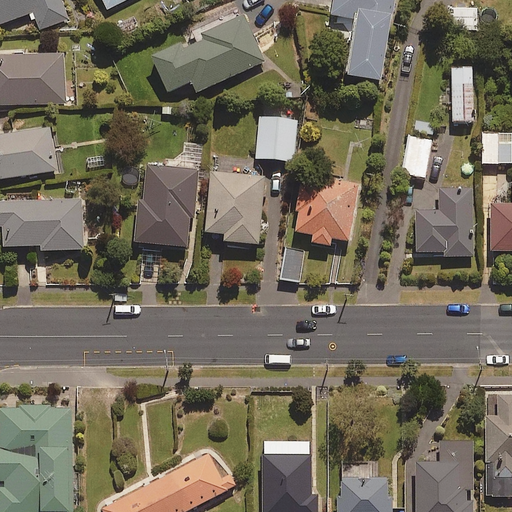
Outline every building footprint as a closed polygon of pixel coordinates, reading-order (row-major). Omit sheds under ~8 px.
[(0,0),(0,25),(28,15),(31,21),(36,19),(41,31),(69,20),(60,0),(0,0)] [(103,0),(109,11),(130,0),(103,0)] [(396,0),(336,0),(334,17),(356,20),(348,78),(384,84),(396,0)] [(152,59),(169,96),(192,85),(197,95),(266,63),(245,17),(152,59)] [(65,55),(0,56),(0,105),(66,104),(65,55)] [(473,69),(452,70),(455,123),(476,122),(473,69)] [(298,121),(261,118),(258,160),(295,163),(298,121)] [(434,121),(414,121),(414,135),(434,135),(434,121)] [(0,181),(58,172),(51,129),(0,137),(0,181)] [(511,134),(483,135),(483,166),(511,165),(511,134)] [(432,141),(410,139),(406,177),(427,180),(432,141)] [(137,247),(189,247),(189,221),(197,221),(197,167),(146,166),(146,203),(138,203),(137,247)] [(210,175),(208,236),(226,237),(226,245),(262,246),(265,177),(210,175)] [(304,177),(295,235),(313,238),(312,245),(332,248),(333,241),(351,244),(360,186),(304,177)] [(415,190),(417,255),(445,254),(445,258),(475,257),(474,189),(415,190)] [(85,251),(83,201),(0,204),(0,228),(2,229),(3,249),(42,249),(42,253),(85,251)] [(511,205),(491,206),(493,253),(511,252),(511,205)] [(306,251),(285,248),(281,282),(302,284),(306,251)] [(511,399),(500,400),(500,418),(488,418),(489,498),(511,497),(511,399)] [(73,411),(0,412),(1,511),(70,511),(70,457),(73,457),(73,411)] [(468,491),(474,491),(474,443),(442,443),(442,465),(409,466),(409,511),(474,511),(474,501),(468,501),(468,491)] [(312,444),(265,444),(264,511),(318,511),(319,497),(312,497),(312,444)] [(189,511),(232,490),(213,454),(103,511),(189,511)] [(389,499),(389,480),(343,481),(344,498),(339,498),(339,511),(393,511),(393,499),(389,499)]
